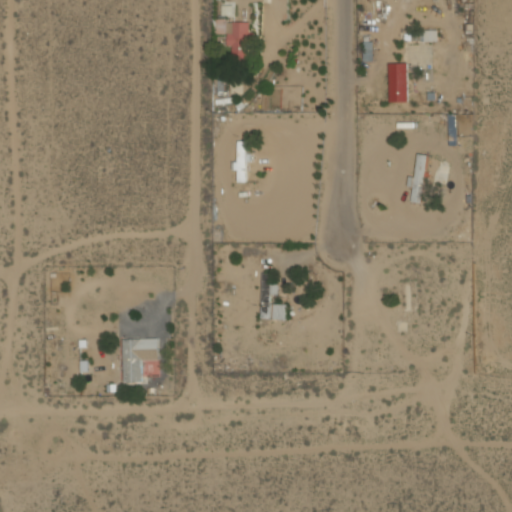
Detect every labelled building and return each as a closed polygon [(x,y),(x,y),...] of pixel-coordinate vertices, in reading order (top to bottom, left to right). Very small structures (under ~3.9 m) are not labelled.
[(249,22),(227,21),(226,45),(231,45),(231,56),(248,56),(249,22)] [(408,63),(389,63),(390,101),(408,101),(408,63)] [(449,144),(457,144),(456,120),(448,120),(449,144)] [(246,140),(237,140),(238,162),(232,162),(232,170),(237,170),(237,181),(246,181),(246,162),(252,162),(252,153),(247,153),(246,140)] [(427,155),(418,154),(415,177),(409,176),(408,184),(413,185),(411,201),(422,202),(427,155)] [(261,318),(286,319),(286,304),(271,303),(271,294),(278,294),(279,279),(272,279),(272,273),(263,273),(261,318)] [(123,339),(124,381),(142,380),(142,359),(159,359),(158,338),(123,339)]
